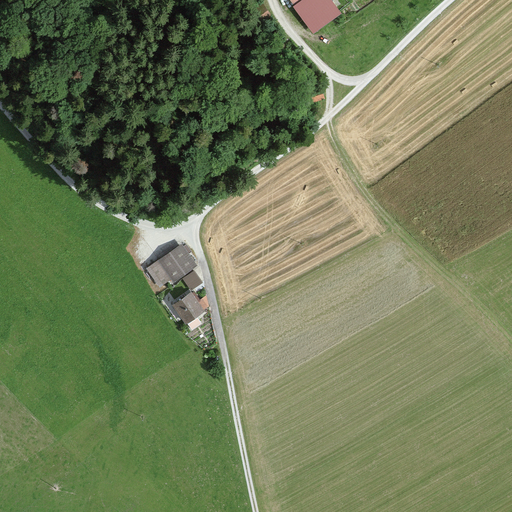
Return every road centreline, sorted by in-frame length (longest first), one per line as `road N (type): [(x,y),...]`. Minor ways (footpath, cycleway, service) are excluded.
road 1 (track): [(255,511),(193,224)]
road 2 (track): [(0,83),(80,196),(134,225),(193,224)]
road 3 (track): [(272,0),(335,79),(373,74)]
